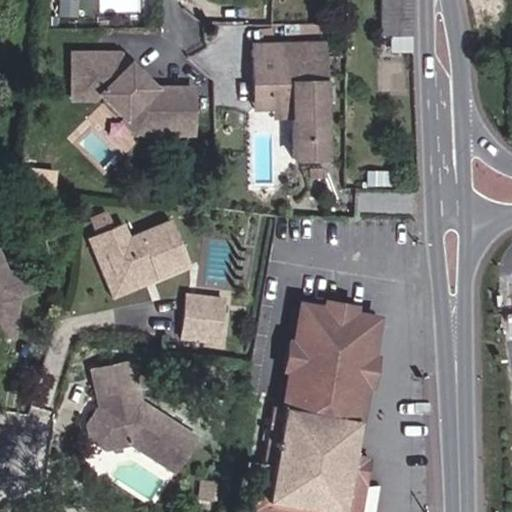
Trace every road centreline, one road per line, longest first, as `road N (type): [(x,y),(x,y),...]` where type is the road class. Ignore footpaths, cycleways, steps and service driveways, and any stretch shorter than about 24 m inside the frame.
road 1 (secondary): [(432,162),(438,290),(455,345)]
road 2 (secondary): [(455,345),(463,511)]
road 3 (secondary): [(430,0),(432,162)]
road 4 (secondary): [(455,345),(464,215)]
